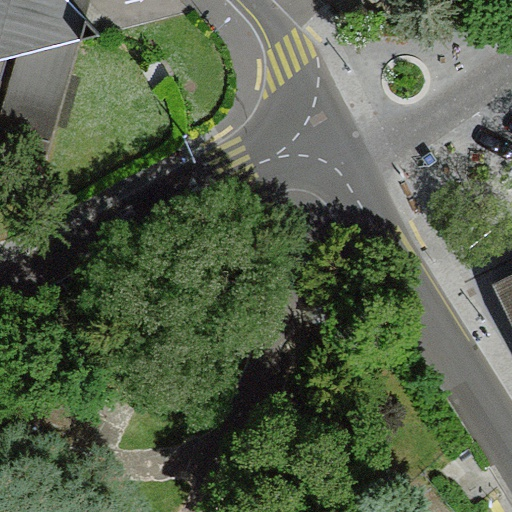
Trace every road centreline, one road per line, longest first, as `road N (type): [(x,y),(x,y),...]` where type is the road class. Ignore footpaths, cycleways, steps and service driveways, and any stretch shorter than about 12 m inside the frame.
road 1 (residential): [(0,304),(177,201),(321,144)]
road 2 (residential): [(511,448),(321,144)]
road 3 (residential): [(321,144),(436,117),(511,67)]
road 4 (residential): [(253,0),(293,56),(321,144)]
